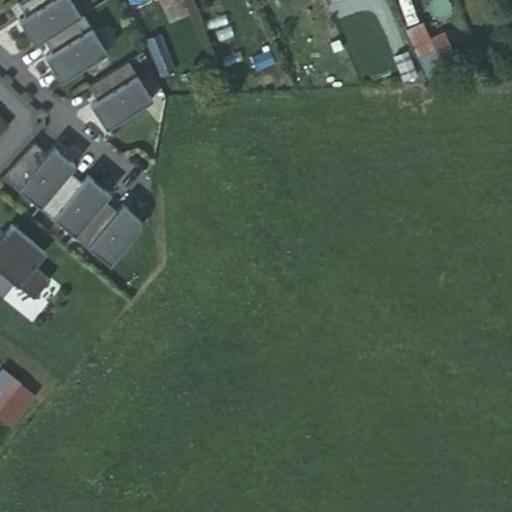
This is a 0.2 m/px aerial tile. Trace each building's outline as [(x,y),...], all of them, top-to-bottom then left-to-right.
[(64,0),(17,0),(14,3),(22,16),(15,21),(30,45),(40,39),(75,17),(64,0)] [(75,17),(40,39),(48,53),(40,58),(55,83),(101,55),(77,16),(75,17)] [(452,58),(446,33),(428,37),(425,24),(409,28),(417,65),(452,58)] [(160,36),(147,41),(161,77),(174,72),(160,36)] [(122,63),(84,86),(92,100),(85,105),(100,130),(145,102),(122,63)] [(62,174),(67,167),(45,147),(39,153),(27,143),(0,171),(0,177),(33,208),(62,174)] [(97,202),(102,195),(80,177),(74,184),(62,174),(33,208),(68,236),(97,202)] [(132,218),(115,205),(109,212),(97,202),(68,236),(103,264),(132,228),(132,218)] [(41,252),(7,224),(0,233),(0,275),(28,299),(45,279),(29,265),(41,252)] [(0,363),(0,415),(9,422),(34,390),(0,363)]
